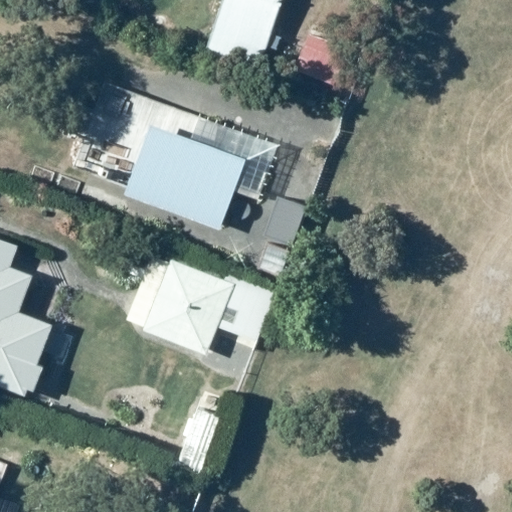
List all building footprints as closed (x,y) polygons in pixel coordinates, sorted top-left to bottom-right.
[(296,0),(235,0),(219,52),(275,69),(296,0)] [(133,142),(94,125),(77,165),(115,182),(133,142)] [(259,161),(164,126),(140,194),(234,229),(259,161)] [(323,193),(295,184),(270,263),(298,272),(323,193)] [(0,379),(42,395),(67,325),(32,312),(41,285),(28,280),(38,252),(0,238),(0,379)] [(280,293),(148,248),(138,275),(151,279),(136,323),(219,351),(228,327),(264,340),(280,293)]
